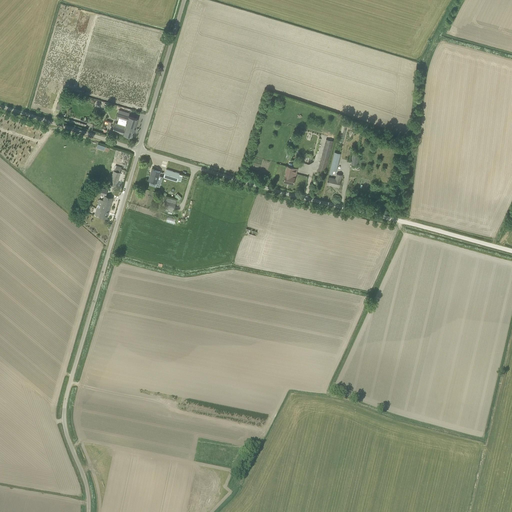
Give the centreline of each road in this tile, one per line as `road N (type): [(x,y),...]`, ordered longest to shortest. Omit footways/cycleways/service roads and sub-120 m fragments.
road 1 (unclassified): [(90,511),(65,401),(139,150)]
road 2 (unclassified): [(347,208),(139,150)]
road 3 (track): [(511,252),(347,208)]
road 4 (track): [(511,353),(473,511)]
road 5 (unclassified): [(139,150),(184,0)]
road 6 (unclassified): [(139,150),(0,106)]
